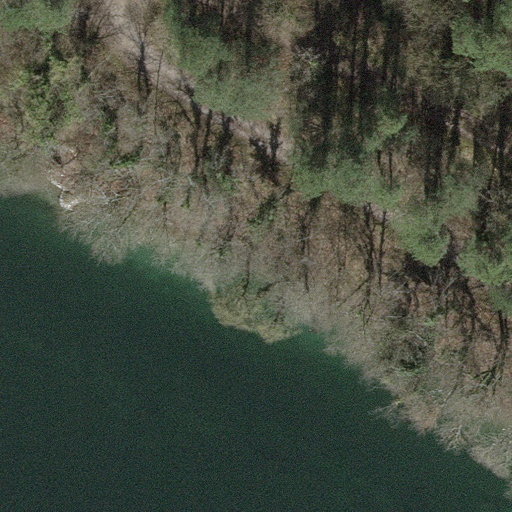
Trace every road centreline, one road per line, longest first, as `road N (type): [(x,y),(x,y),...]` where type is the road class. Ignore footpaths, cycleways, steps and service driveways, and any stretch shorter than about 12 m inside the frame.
road 1 (track): [(116,0),(130,46),(302,172),(511,305)]
road 2 (track): [(511,152),(216,0)]
